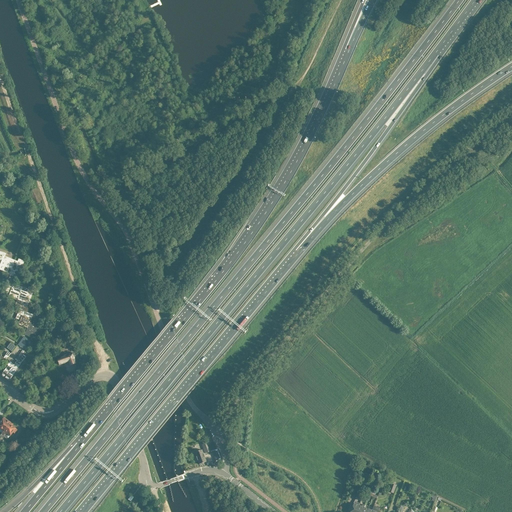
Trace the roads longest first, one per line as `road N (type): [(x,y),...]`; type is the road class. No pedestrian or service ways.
road 1 (motorway): [(458,0),(43,511)]
road 2 (motorway): [(60,511),(434,54)]
road 3 (motorway): [(348,51),(250,235),(80,444)]
road 4 (unclassified): [(213,429),(187,396),(133,246),(73,155),(17,0)]
road 5 (unclassified): [(213,429),(405,205),(511,115)]
road 6 (motorway): [(78,511),(295,248)]
road 7 (motorway): [(295,248),(394,154),(511,66)]
road 8 (track): [(298,85),(236,188),(152,302)]
road 9 (tertiary): [(161,484),(145,480),(112,375),(99,374),(47,412),(0,384)]
road 10 (motorway): [(295,248),(421,83),(434,54)]
